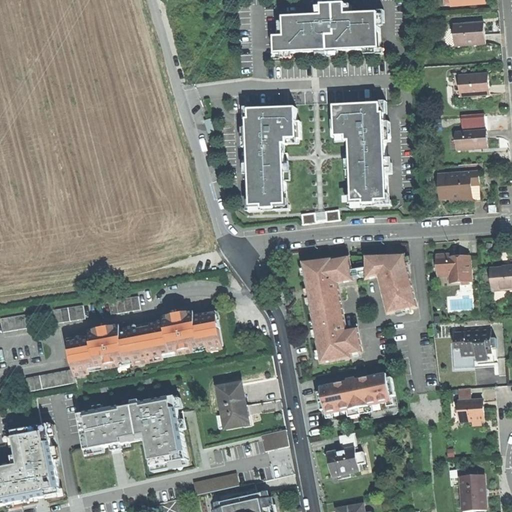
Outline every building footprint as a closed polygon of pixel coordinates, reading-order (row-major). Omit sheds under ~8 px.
[(277,39),(278,54),(314,52),(383,50),(381,15),(348,16),(348,8),(348,6),(324,7),(324,9),(325,17),(286,19),(288,38),(277,39)] [(457,45),(487,43),(486,34),(485,22),(456,25),(457,45)] [(462,97),(492,94),(491,85),(490,74),(460,76),(462,97)] [(355,205),(392,204),(386,115),(384,115),(383,106),(337,108),(339,138),(350,138),(350,142),(353,142),(353,157),(355,205)] [(300,140),(298,109),(252,112),(253,121),(250,121),(254,210),(288,209),(287,159),(287,145),(290,146),(290,141),(300,140)] [(466,150),(491,148),(490,140),(490,131),(465,132),(466,150)] [(461,167),(462,174),(481,173),(481,171),(485,171),(485,165),(461,167)] [(462,174),(441,176),(443,200),(454,199),(474,198),(475,197),(474,187),(482,186),(481,173),(462,174)] [(483,202),(482,186),(474,187),(475,197),(474,198),(474,202),(483,202)] [(472,281),(474,281),(473,257),(461,258),(453,258),(453,255),(441,256),(442,274),(453,273),(454,283),(465,282),(472,281)] [(318,336),(323,363),(351,358),(350,355),(363,353),(359,330),(346,332),(345,327),(347,327),(340,289),(338,289),(337,285),(336,280),(343,279),(344,284),(354,282),(353,279),(352,272),(350,259),(333,262),(333,260),(306,265),(311,291),(318,290),(319,296),(311,297),(317,330),(325,329),(326,335),(318,336)] [(370,276),(370,279),(382,277),(385,277),(386,283),(391,282),(392,286),(384,288),(391,315),(418,308),(406,259),(392,259),(367,259),(368,269),(370,276)] [(500,291),(511,290),(511,267),(511,268),(493,269),(494,282),(499,281),(500,291)] [(368,269),(352,272),(353,279),(370,276),(368,269)] [(382,277),(384,288),(392,286),(391,282),(386,283),(385,277),(382,277)] [(138,298),(131,300),(133,313),(141,312),(138,298)] [(131,300),(124,301),(126,314),(133,313),(131,300)] [(124,301),(116,302),(119,316),(126,314),(124,301)] [(116,302),(109,304),(111,317),(119,316),(116,302)] [(84,307),(76,308),(79,322),(86,320),(84,307)] [(76,308),(69,310),(71,323),(79,322),(76,308)] [(69,310),(61,311),(63,324),(71,323),(69,310)] [(61,311),(53,313),(55,326),(63,324),(61,311)] [(29,316),(23,318),(25,331),(32,330),(29,316)] [(69,346),(75,371),(76,378),(90,375),(90,373),(134,364),(135,367),(165,360),(165,358),(208,349),(208,352),(225,348),(219,317),(198,321),(197,317),(180,321),(166,324),(166,327),(124,336),(123,331),(108,334),(92,338),(92,341),(69,346)] [(23,318),(15,319),(18,332),(25,331),(23,318)] [(15,319),(8,320),(11,334),(18,332),(15,319)] [(8,320),(1,322),(3,335),(11,334),(8,320)] [(489,354),(494,354),(493,330),(466,331),(466,335),(456,336),(457,351),(464,350),(464,358),(479,357),(479,362),(485,361),(490,361),(489,354)] [(75,371),(68,373),(71,387),(78,385),(76,378),(75,371)] [(68,373),(62,374),(65,388),(71,387),(68,373)] [(65,388),(62,374),(55,375),(58,389),(65,388)] [(385,374),(316,384),(320,413),(396,402),(392,377),(386,378),(385,374)] [(55,375),(48,377),(51,391),(58,389),(55,375)] [(48,377),(42,378),(45,392),(51,391),(48,377)] [(42,378),(34,380),(37,394),(45,392),(42,378)] [(29,381),(31,395),(37,394),(34,380),(29,381)] [(244,385),(221,389),(228,430),(252,426),(248,405),(244,385)] [(177,397),(81,416),(88,451),(150,439),(154,467),(189,460),(177,397)] [(484,402),(461,403),(462,423),(473,423),(481,422),(484,422),(484,412),(484,402)] [(0,506),(64,494),(50,425),(15,432),(22,465),(0,469),(0,506)] [(263,434),(265,450),(290,446),(287,430),(263,434)] [(339,437),(342,452),(356,449),(359,448),(356,433),(339,437)] [(331,468),(334,478),(361,473),(359,466),(366,465),(364,454),(357,455),(356,449),(342,452),(329,455),(331,468)] [(242,485),(238,471),(194,482),(198,495),(242,485)] [(463,511),(468,511),(487,511),(486,497),(485,476),(462,477),(463,511)] [(270,493),(218,505),(219,511),(218,511),(277,511),(274,499),(272,499),(270,493)]
